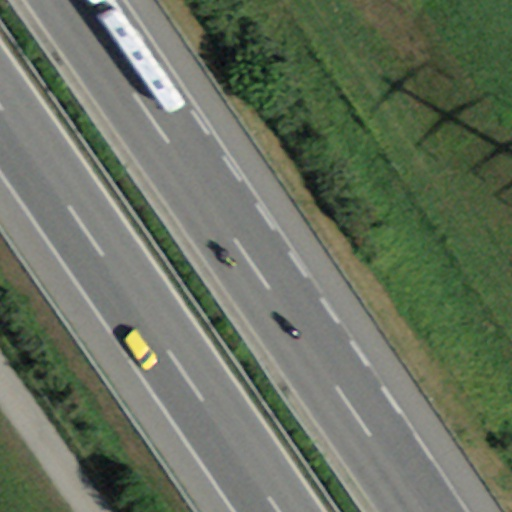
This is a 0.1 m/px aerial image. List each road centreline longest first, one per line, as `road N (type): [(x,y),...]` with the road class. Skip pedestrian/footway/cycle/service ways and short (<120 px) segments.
road 1 (motorway): [(407,511),(61,0)]
road 2 (motorway): [(0,111),(272,511)]
road 3 (unclassified): [(0,378),(89,511)]
